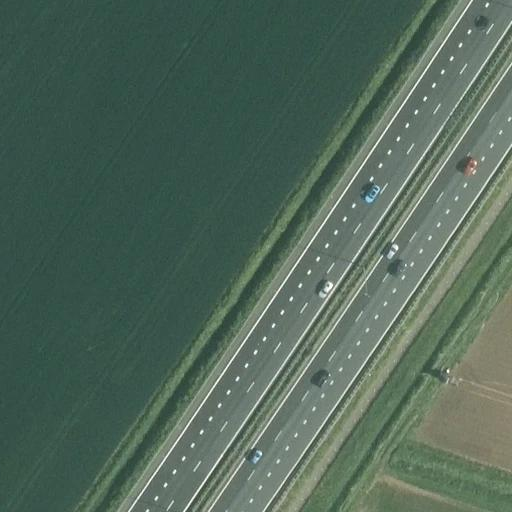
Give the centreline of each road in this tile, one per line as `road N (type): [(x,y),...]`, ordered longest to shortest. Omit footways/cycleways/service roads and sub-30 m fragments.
road 1 (motorway): [(511,0),(166,511)]
road 2 (motorway): [(225,511),(511,88)]
